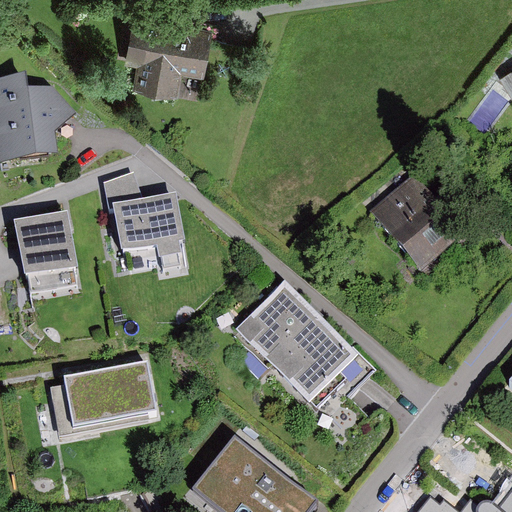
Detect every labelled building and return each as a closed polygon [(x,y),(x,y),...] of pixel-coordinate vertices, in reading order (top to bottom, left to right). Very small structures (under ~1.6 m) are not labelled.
[(200,27),(139,12),(129,80),(168,90),(173,66),(195,71),(200,27)] [(15,77),(0,79),(0,130),(1,131),(3,151),(45,149),(46,132),(65,112),(40,90),(16,94),(15,77)] [(414,178),(372,215),(418,268),(433,255),(437,260),(476,226),(449,195),(428,214),(423,208),(427,204),(419,195),(425,190),(414,178)] [(134,179),(106,190),(122,264),(157,257),(161,268),(187,263),(176,205),(145,211),(134,179)] [(78,280),(67,224),(15,234),(26,289),(78,280)] [(283,287),(237,333),(317,414),(363,368),(283,287)] [(61,389),(71,443),(158,428),(148,373),(61,389)] [(235,445),(192,499),(208,511),(316,511),(317,511),(235,445)] [(425,506),(420,511),(511,511),(511,488),(511,487),(493,509),(485,502),(478,502),(472,507),(472,511),(455,511),(440,501),(432,511),(425,506)]
